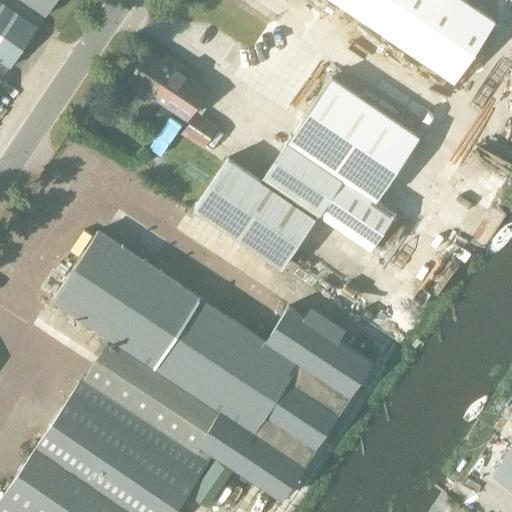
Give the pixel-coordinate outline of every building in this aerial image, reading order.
[(22,0),(45,15),(55,0),(22,0)] [(463,0),(333,0),(454,81),(495,21),(463,0)] [(36,27),(0,2),(0,60),(9,67),(36,27)] [(186,79),(189,75),(170,62),(167,66),(146,52),(138,64),(137,63),(134,67),(136,68),(124,86),(142,98),(148,89),(166,102),(183,114),(200,89),(186,79)] [(195,113),(181,134),(201,148),(215,127),(195,113)] [(228,158),(194,208),(281,267),(311,224),(319,229),(326,219),(370,249),(396,211),(342,175),(340,178),(287,142),(261,180),(228,158)] [(450,184),(459,167),(450,163),(442,180),(450,184)] [(459,189),(482,204),(490,192),(467,177),(459,189)] [(264,341),(117,244),(97,231),(53,298),(220,408),(197,444),(212,454),(280,498),(371,360),(338,339),(345,327),(310,304),(302,315),(287,306),(264,341)] [(296,276),(305,282),(319,263),(310,256),(296,276)] [(172,511),(212,454),(197,444),(192,451),(82,376),(0,498),(0,511),(172,511)] [(511,474),(511,430),(492,461),(511,474)]
